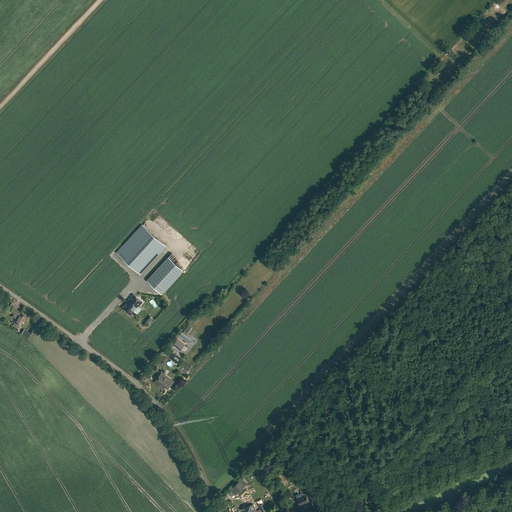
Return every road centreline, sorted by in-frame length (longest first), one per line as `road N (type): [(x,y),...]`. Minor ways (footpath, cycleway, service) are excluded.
road 1 (unclassified): [(219,511),(158,406),(0,285)]
road 2 (track): [(382,495),(379,476),(511,335)]
road 3 (unclassified): [(345,511),(511,439)]
road 4 (track): [(0,107),(99,0)]
